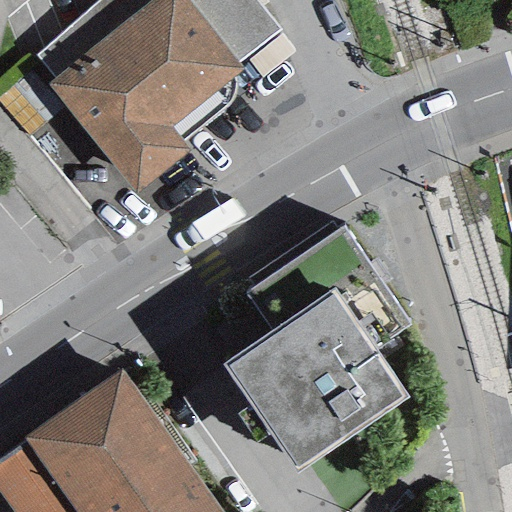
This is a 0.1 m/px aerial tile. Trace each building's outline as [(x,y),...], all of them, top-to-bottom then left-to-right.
[(255,0),(97,0),(35,54),(57,80),(47,86),(134,195),(189,152),(170,127),(242,70),(237,63),(279,30),(255,0)] [(344,227),(245,293),(272,333),(332,292),(372,351),(411,325),(344,227)] [(404,399),(372,351),(332,292),(272,333),(223,366),(296,473),(404,399)] [(219,511),(119,370),(22,439),(25,443),(74,511),(219,511)] [(74,511),(25,443),(0,461),(0,500),(8,511),(74,511)]
